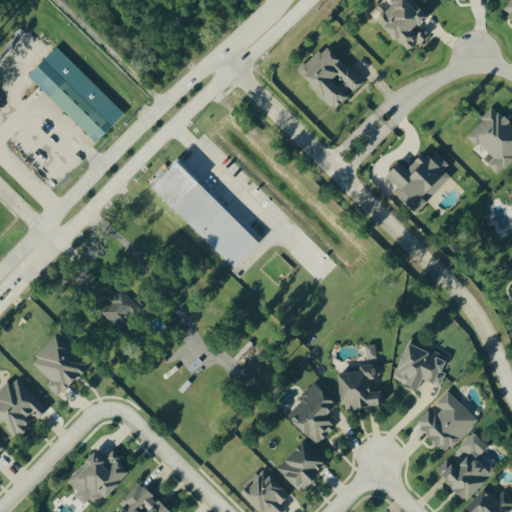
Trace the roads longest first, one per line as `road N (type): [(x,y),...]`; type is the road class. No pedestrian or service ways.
road 1 (residential): [(217,54),(452,285),(511,392)]
road 2 (secondary): [(58,242),(306,0)]
road 3 (secondary): [(217,54),(0,271)]
road 4 (residential): [(227,511),(125,412),(110,408)]
road 5 (residential): [(110,408),(94,412),(0,509)]
road 6 (track): [(163,103),(53,0)]
